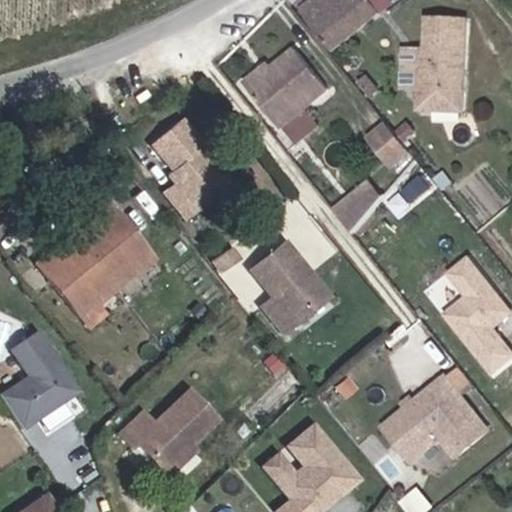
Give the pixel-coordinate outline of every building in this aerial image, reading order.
[(375,0),(303,0),(295,6),(329,47),(380,5),(375,0)] [(429,13),(428,43),(428,53),(421,53),(421,82),(464,84),(466,15),(429,13)] [(274,106),(323,74),(300,45),(273,66),(254,81),(274,106)] [(331,84),(323,74),(274,106),(286,121),(331,84)] [(189,207),(201,197),(193,188),(221,165),(201,142),(207,137),(184,109),(155,132),(176,159),(172,162),(179,173),(169,180),(189,207)] [(414,146),(388,116),(375,128),(400,158),(414,146)] [(193,188),(201,197),(229,175),(221,165),(193,188)] [(373,176),(348,197),(362,214),(385,191),(373,176)] [(348,197),(341,203),(355,221),(362,214),(348,197)] [(106,272),(145,240),(110,199),(20,271),(34,286),(49,274),(78,309),(112,281),(106,272)] [(285,322),(297,313),(294,308),(322,285),(302,261),(306,258),(284,232),(250,259),(273,288),(263,295),(285,322)] [(456,305),(479,335),(504,366),(511,359),(511,334),(500,319),(502,317),(511,308),(511,292),(477,249),(460,263),(479,287),(456,305)] [(33,317),(7,335),(25,362),(24,372),(0,388),(18,415),(74,377),(33,317)] [(0,378),(0,388),(24,372),(25,362),(0,378)] [(450,365),(399,406),(426,440),(445,425),(460,444),(491,419),(450,365)] [(139,433),(164,461),(191,437),(217,413),(192,385),(157,415),(146,403),(121,427),(132,439),(139,433)] [(416,447),(426,440),(399,406),(389,413),(416,447)] [(310,456),(300,464),(283,444),(268,456),(296,489),(279,504),(285,511),(315,511),(365,471),(317,415),(293,435),(310,456)] [(200,447),(191,437),(164,461),(173,471),(200,447)] [(61,511),(43,487),(9,510),(10,511),(61,511)] [(208,511),(209,511),(193,495),(174,511),(208,511)]
